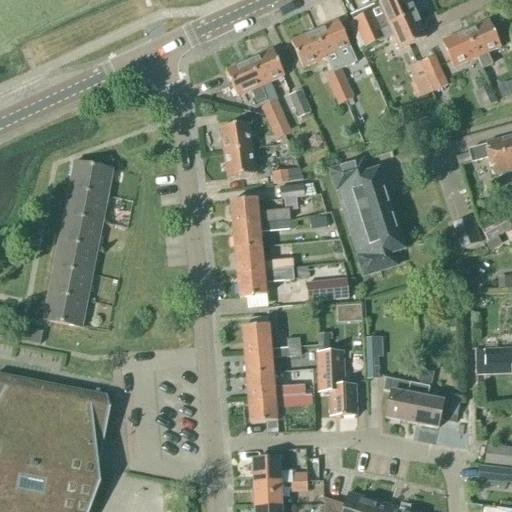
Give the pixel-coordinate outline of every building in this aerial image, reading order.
[(415,16),(408,0),(387,0),(378,4),(384,18),(374,23),(371,15),(353,23),(365,48),(378,42),(374,34),(415,16)] [(378,42),(379,44),(393,38),(399,51),(426,39),(415,16),(374,34),(378,42)] [(332,75),(340,71),(342,70),(335,56),(350,49),(338,22),(314,33),(326,60),(332,75)] [(465,33),(477,60),(500,50),(488,23),(465,33)] [(302,71),(326,60),(314,33),(290,44),(302,71)] [(454,71),(477,60),(465,33),(442,44),(454,71)] [(426,79),(441,72),(431,49),(416,56),(419,64),(407,69),(414,84),(426,79)] [(268,106),(275,103),(277,102),(270,85),(284,79),(272,52),(248,62),(260,89),(268,106)] [(225,73),(237,100),(260,89),(248,62),(225,73)] [(325,78),(332,92),(346,86),(340,71),(332,75),(325,78)] [(441,72),(426,79),(432,93),(448,86),(441,72)] [(414,84),(411,85),(417,100),(432,93),(426,79),(414,84)] [(338,107),(353,100),(346,86),(332,92),(338,107)] [(483,110),(497,104),(490,87),(476,93),(483,110)] [(298,120),(310,114),(301,91),(289,97),(298,120)] [(261,109),(266,120),(280,113),(275,103),(268,106),(261,109)] [(285,124),(280,113),(266,120),(271,131),(285,124)] [(412,136),(432,131),(429,119),(408,124),(412,136)] [(290,135),(285,124),(271,131),(276,142),(290,135)] [(223,154),(252,151),(249,126),(219,130),(223,154)] [(511,140),(468,153),(469,156),(471,164),(471,165),(472,165),(489,160),(493,174),(501,172),(504,184),(511,181),(511,140)] [(252,151),(223,154),(226,180),(256,176),(253,158),(259,158),(258,150),(252,151)] [(469,156),(456,159),(459,168),(460,168),(471,165),(471,164),(469,156)] [(366,176),(361,162),(331,172),(364,276),(396,266),(392,255),(403,251),(378,172),(366,176)] [(303,182),(295,163),(288,166),(281,167),(282,173),(288,172),(290,184),(303,182)] [(68,191),(107,199),(112,172),(73,164),(68,191)] [(274,186),(288,184),(287,172),(272,174),(274,186)] [(281,202),(304,199),(302,186),(279,190),(281,202)] [(107,199),(68,191),(63,217),(102,225),(107,199)] [(257,202),(229,204),(232,228),(259,226),(275,224),(275,215),(258,217),(257,202)] [(511,217),(511,214),(511,213),(504,216),(504,215),(480,227),(488,243),(511,230),(507,221),(511,217)] [(275,215),(275,224),(287,223),(287,214),(275,215)] [(63,217),(58,243),(97,251),(102,225),(63,217)] [(325,220),(309,221),(311,231),(326,230),(325,220)] [(471,221),(451,227),(459,250),(479,244),(471,221)] [(276,234),(275,224),(259,226),(232,228),(234,252),(261,250),(260,235),(276,234)] [(58,243),(53,269),(91,277),(97,251),(58,243)] [(293,271),(293,261),(262,264),(261,250),(234,252),(236,276),(293,271)] [(53,269),(48,295),(86,303),(91,277),(53,269)] [(307,280),(306,270),(293,271),(294,281),(307,280)] [(294,283),(294,281),(293,271),(236,276),(238,300),(266,298),(264,285),(294,283)] [(510,280),(498,281),(498,289),(511,289),(510,280)] [(308,304),(348,301),(346,282),(306,286),(308,304)] [(48,295),(42,322),(81,330),(86,303),(48,295)] [(243,354),(270,351),(270,347),(279,346),(278,339),(269,339),(268,327),(241,330),(243,354)] [(287,350),(300,349),(299,340),(286,341),(287,350)] [(366,380),(379,380),(378,359),(382,359),(381,340),(364,341),(365,358),(366,380)] [(300,358),(300,349),(287,350),(287,358),(300,358)] [(484,369),(511,367),(511,349),(484,351),(484,369)] [(287,350),(270,351),(243,354),(245,378),(272,375),(271,360),(287,358),(287,350)] [(340,388),(339,354),(318,355),(319,395),(329,394),(330,419),(356,418),(355,387),(340,388)] [(419,387),(411,426),(437,431),(439,422),(455,425),(459,399),(442,396),(441,404),(426,401),(432,373),(422,371),(419,387)] [(272,375),(245,378),(247,402),(275,399),(303,397),(303,396),(302,388),(274,391),(272,375)] [(106,397),(46,385),(0,376),(0,511),(89,511),(100,486),(98,470),(110,411),(106,397)] [(419,387),(385,380),(382,393),(391,394),(386,420),(411,426),(419,387)] [(275,399),(247,402),(249,426),(266,425),(277,424),(276,411),(311,408),(310,396),(303,397),(275,399)] [(277,424),(266,425),(267,436),(278,435),(277,424)] [(511,467),(511,448),(486,446),(484,465),(511,467)] [(280,486),(280,485),(279,461),(252,462),(253,487),(280,486)] [(511,470),(506,470),(506,471),(477,469),(475,486),(504,490),(505,485),(511,485),(511,470)] [(291,485),(306,485),(306,474),(291,475),(291,484),(291,485)] [(254,510),(281,509),(280,497),(291,496),(291,494),(291,485),(291,484),(280,485),(280,486),(253,487),(254,510)] [(306,485),(291,485),(291,494),(292,494),(307,493),(306,485)] [(365,511),(369,502),(348,495),(344,507),(323,500),(323,511),(365,511)] [(388,511),(389,508),(369,502),(365,511),(388,511)]
